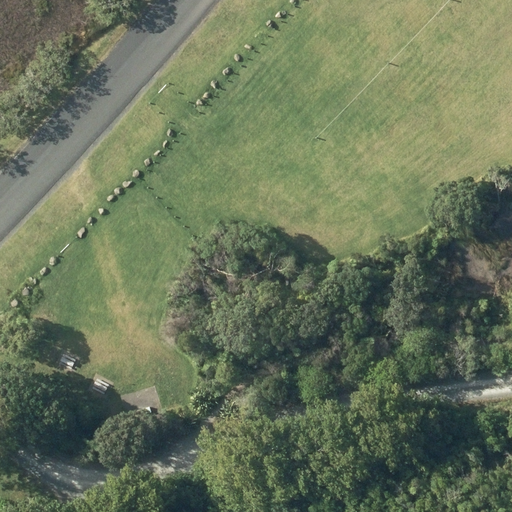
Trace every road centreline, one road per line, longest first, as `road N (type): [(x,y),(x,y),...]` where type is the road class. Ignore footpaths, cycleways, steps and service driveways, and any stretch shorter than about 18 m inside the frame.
road 1 (track): [(143,475),(378,397),(511,382)]
road 2 (unclassified): [(0,201),(182,0)]
road 3 (track): [(0,428),(62,473),(143,475)]
